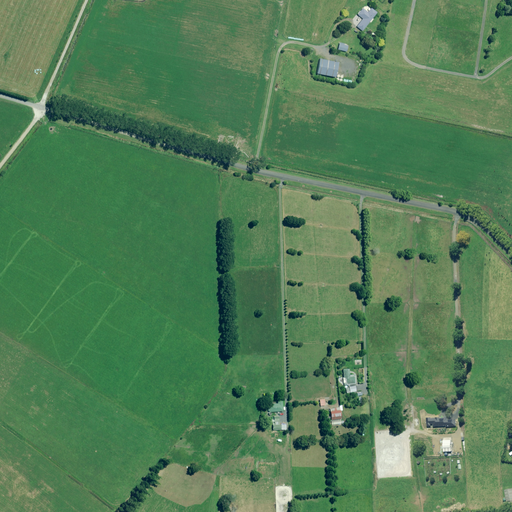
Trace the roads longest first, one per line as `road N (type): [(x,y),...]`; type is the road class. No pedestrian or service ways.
road 1 (unclassified): [(511,256),(456,212),(238,166),(0,96)]
road 2 (track): [(0,164),(40,108),(87,0)]
